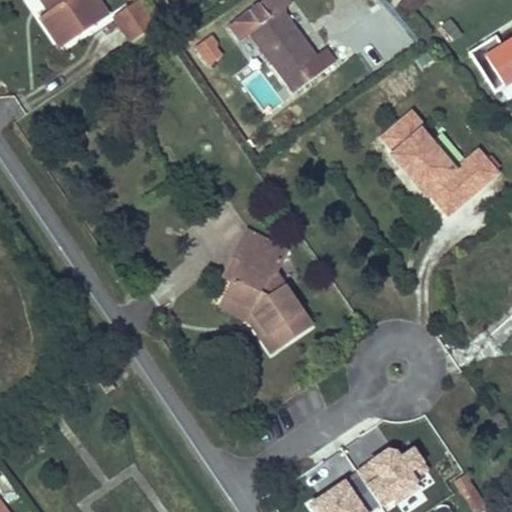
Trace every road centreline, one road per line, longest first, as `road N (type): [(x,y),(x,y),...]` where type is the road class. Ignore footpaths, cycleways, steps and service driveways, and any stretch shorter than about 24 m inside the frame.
road 1 (residential): [(0,143),(229,484)]
road 2 (residential): [(229,484),(395,370)]
